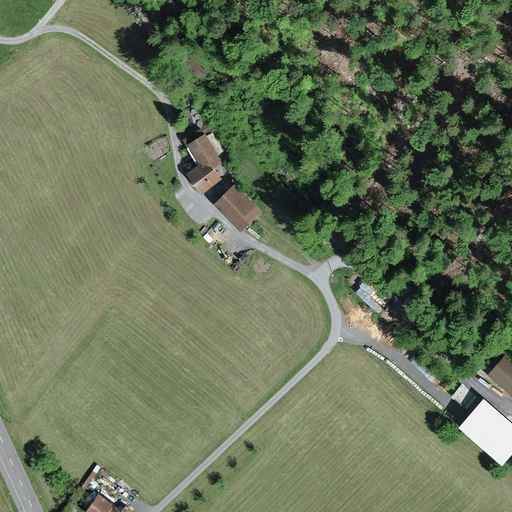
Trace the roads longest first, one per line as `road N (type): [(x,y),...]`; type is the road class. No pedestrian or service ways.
road 1 (unclassified): [(155,511),(325,350),(335,314),(320,282),(243,236),(187,187),(157,90),(69,31),(0,39)]
road 2 (track): [(320,282),(333,263),(362,269),(472,382),(511,408)]
road 3 (track): [(336,330),(374,341),(465,414)]
